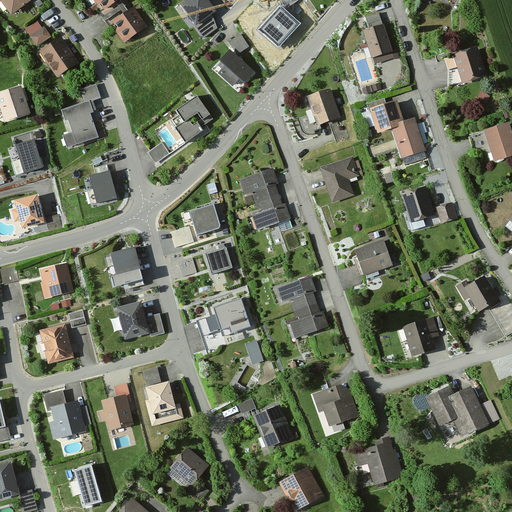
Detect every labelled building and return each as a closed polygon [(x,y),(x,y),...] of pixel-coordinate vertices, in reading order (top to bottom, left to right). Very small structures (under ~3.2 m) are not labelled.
[(29,5),(25,0),(0,0),(0,5),(9,18),(29,5)] [(117,0),(92,0),(101,12),(117,0)] [(195,19),(210,9),(203,0),(188,0),(185,2),(195,19)] [(300,24),(279,5),(258,30),(279,48),(300,24)] [(145,30),(133,12),(111,26),(123,44),(145,30)] [(26,27),(36,43),(50,34),(40,18),(26,27)] [(392,59),(380,24),(356,32),(368,67),(392,59)] [(75,64),(60,41),(40,54),(56,77),(75,64)] [(485,78),(476,50),(454,58),(463,85),(485,78)] [(253,74),(228,52),(218,65),(212,71),(232,87),(237,81),(242,86),(253,74)] [(23,89),(0,94),(0,115),(2,124),(31,117),(23,89)] [(332,90),(305,97),(314,128),(341,121),(332,90)] [(168,120),(183,143),(213,125),(198,101),(168,120)] [(424,151),(414,119),(401,123),(393,101),(365,110),(373,135),(389,130),(399,159),(424,151)] [(105,139),(95,103),(59,113),(65,132),(61,134),(66,150),(105,139)] [(511,156),(511,137),(508,126),(481,133),(489,163),(511,156)] [(17,134),(23,171),(43,168),(36,130),(17,134)] [(156,164),(168,154),(160,144),(148,153),(156,164)] [(351,158),(319,169),(331,203),(354,195),(350,181),(358,178),(351,158)] [(94,206),(116,199),(108,171),(85,178),(94,206)] [(273,171),(238,182),(243,197),(249,195),(255,215),(250,216),(256,236),(289,226),(283,206),(278,207),(271,187),(277,185),(273,171)] [(426,186),(401,193),(409,221),(434,214),(434,208),(426,186)] [(43,226),(36,198),(12,204),(19,232),(43,226)] [(457,219),(451,203),(434,208),(440,224),(457,219)] [(213,206),(188,213),(194,236),(220,228),(213,206)] [(190,223),(171,229),(175,246),(195,241),(190,223)] [(385,242),(352,251),(359,277),(392,268),(385,242)] [(225,248),(204,254),(209,273),(230,268),(225,248)] [(134,249),(105,256),(111,279),(118,277),(121,290),(143,285),(134,249)] [(193,260),(178,264),(182,277),(196,274),(193,260)] [(16,264),(2,266),(4,280),(18,278),(16,264)] [(67,266),(39,272),(44,298),(72,292),(67,266)] [(312,278),(275,290),(279,305),(287,303),(293,322),(285,324),(291,340),(327,329),(321,313),(317,314),(311,294),(316,292),(312,278)] [(496,302),(485,278),(469,285),(466,279),(451,285),(458,301),(468,296),(475,311),(496,302)] [(243,301),(210,310),(218,339),(251,330),(243,301)] [(144,334),(138,303),(116,308),(122,338),(144,334)] [(70,309),(72,325),(86,323),(84,307),(70,309)] [(434,320),(402,328),(410,357),(435,350),(432,341),(439,339),(434,320)] [(63,325),(38,330),(45,364),(70,359),(63,325)] [(257,341),(244,344),(250,366),(262,363),(257,341)] [(166,384),(141,390),(151,428),(184,419),(179,404),(172,406),(166,384)] [(337,386),(312,396),(318,412),(324,410),(329,427),(357,419),(349,390),(337,386)] [(448,386),(422,397),(434,426),(449,420),(456,438),(485,427),(469,388),(452,395),(448,386)] [(64,392),(43,397),(52,440),(83,433),(76,402),(66,404),(64,392)] [(125,395),(102,400),(105,410),(97,412),(99,422),(108,420),(110,429),(132,423),(125,395)] [(253,401),(238,406),(241,415),(256,409),(253,401)] [(1,402),(0,402),(0,443),(9,442),(1,402)] [(277,408),(252,418),(264,448),(289,438),(277,408)] [(400,478),(389,439),(352,449),(357,466),(366,464),(372,486),(400,478)] [(184,450),(168,472),(191,488),(207,466),(184,450)] [(6,463),(0,464),(0,498),(14,495),(6,463)] [(91,465),(75,470),(85,506),(102,502),(91,465)] [(306,469),(278,484),(292,511),(321,495),(306,469)] [(23,509),(37,507),(34,486),(20,488),(23,509)] [(143,511),(130,500),(120,511),(143,511)]
